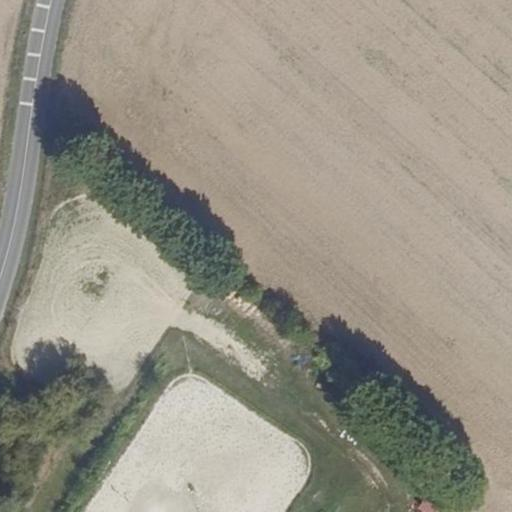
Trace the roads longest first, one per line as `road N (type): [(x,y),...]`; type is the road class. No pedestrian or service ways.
road 1 (track): [(0,313),(196,323),(360,456),(386,511)]
road 2 (tertiary): [(0,278),(53,0)]
